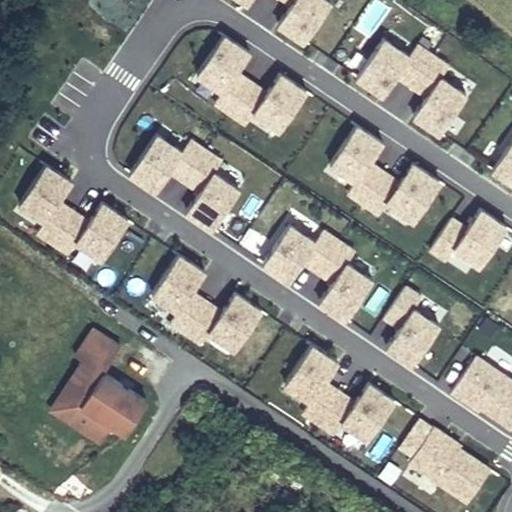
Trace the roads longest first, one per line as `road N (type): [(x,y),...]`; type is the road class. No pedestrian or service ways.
road 1 (residential): [(81,146),(511,440)]
road 2 (residential): [(511,215),(189,0)]
road 3 (residential): [(172,0),(81,146)]
